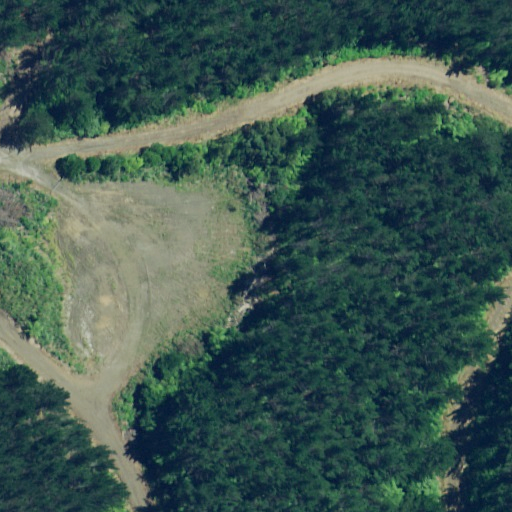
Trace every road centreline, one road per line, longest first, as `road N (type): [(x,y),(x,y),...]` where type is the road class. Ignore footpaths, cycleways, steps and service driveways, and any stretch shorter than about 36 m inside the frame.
road 1 (track): [(0,152),(193,123),(393,70),(460,84),(511,109)]
road 2 (track): [(511,297),(479,360),(457,459),(455,511)]
